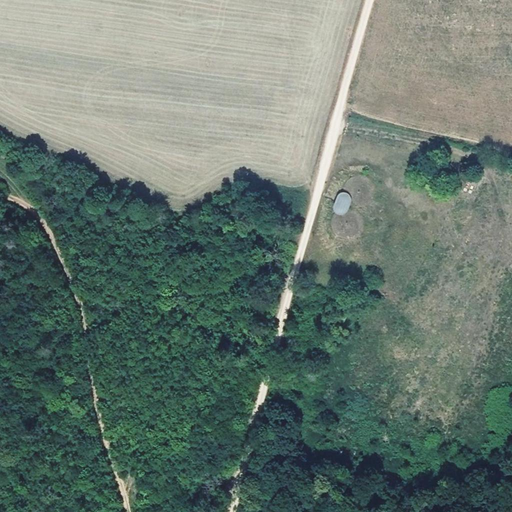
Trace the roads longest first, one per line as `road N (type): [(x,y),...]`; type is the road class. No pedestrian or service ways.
road 1 (track): [(370,0),(228,511)]
road 2 (track): [(127,511),(93,392),(81,306),(31,211)]
road 3 (track): [(340,108),(511,153)]
road 4 (track): [(335,126),(466,152)]
